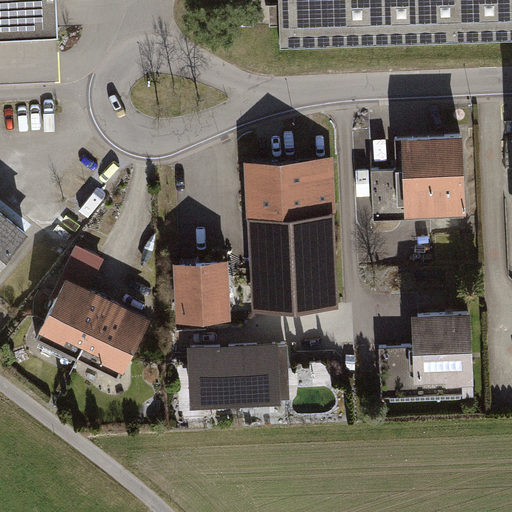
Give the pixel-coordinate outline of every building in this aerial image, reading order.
[(49,0),(0,0),(0,36),(51,34),(49,0)] [(511,0),(273,0),(275,47),(511,40),(511,0)] [(461,138),(393,140),(394,173),(372,174),(374,220),(463,217),(461,138)] [(241,167),(252,314),(338,308),(327,160),(241,167)] [(0,259),(27,226),(0,203),(0,259)] [(221,260),(168,264),(172,325),(226,321),(221,260)] [(150,315),(64,276),(35,340),(122,379),(150,315)] [(468,315),(402,318),(404,349),(377,350),(380,404),(472,399),(468,315)] [(280,345),(182,348),(184,410),(283,406),(280,345)] [(4,348),(0,350),(0,362),(3,367),(12,363),(4,348)]
